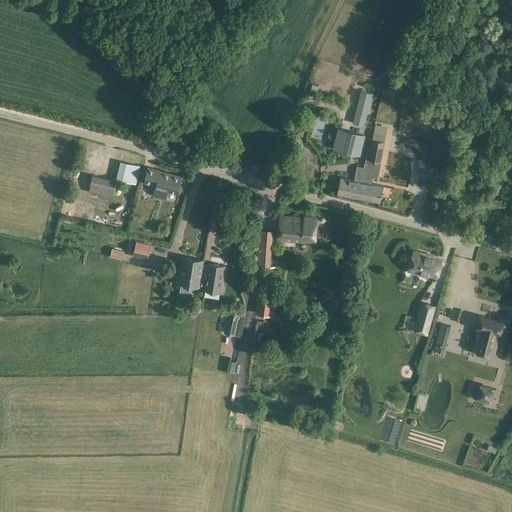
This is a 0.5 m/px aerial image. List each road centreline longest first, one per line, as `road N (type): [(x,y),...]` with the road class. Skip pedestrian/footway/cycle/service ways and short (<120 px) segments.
road 1 (unclassified): [(268,184),(0,113)]
road 2 (unclassified): [(511,254),(268,184)]
road 3 (unclassified): [(268,184),(242,267),(250,309),(242,430)]
road 4 (track): [(343,0),(268,184)]
